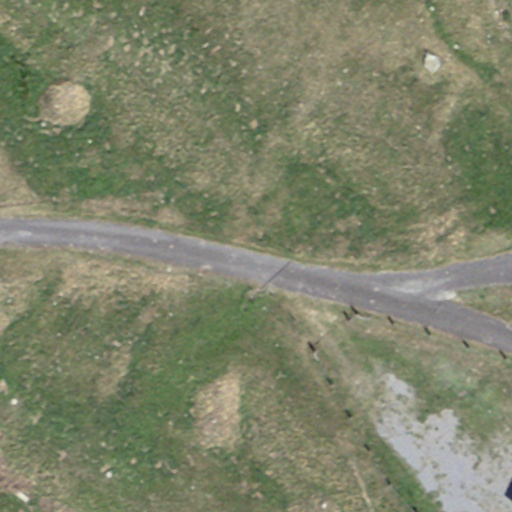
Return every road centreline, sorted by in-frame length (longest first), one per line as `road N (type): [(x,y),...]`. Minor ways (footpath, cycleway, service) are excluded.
road 1 (unclassified): [(511,347),(275,271),(115,238),(0,230)]
road 2 (track): [(355,294),(511,270)]
